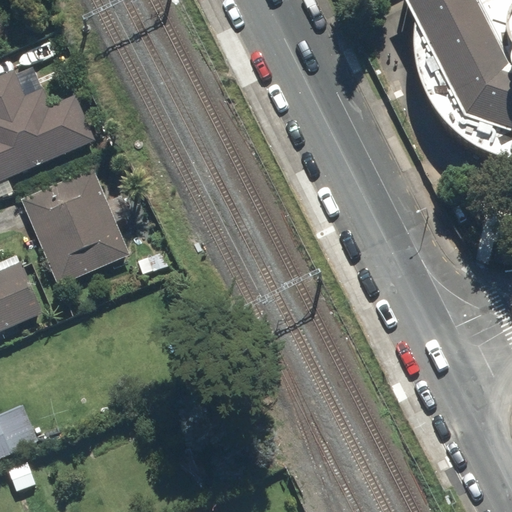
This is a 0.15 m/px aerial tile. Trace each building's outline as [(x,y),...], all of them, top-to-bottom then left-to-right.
[(511,0),(402,0),(421,38),(421,74),(424,85),(432,106),(448,131),(460,143),(480,154),(495,160),(511,166),(511,0)] [(0,204),(21,196),(14,180),(100,144),(79,95),(53,106),(46,89),(29,97),(19,73),(0,81),(0,204)] [(95,168),(23,201),(63,289),(135,257),(95,168)] [(168,252),(139,260),(145,281),(174,273),(168,252)] [(0,276),(0,337),(47,319),(26,266),(0,276)] [(0,417),(0,463),(43,446),(27,406),(0,417)]
